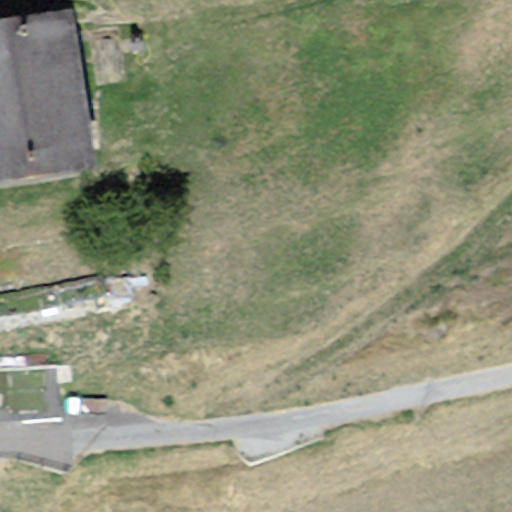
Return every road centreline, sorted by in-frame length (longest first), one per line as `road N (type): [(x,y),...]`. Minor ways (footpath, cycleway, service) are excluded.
road 1 (residential): [(511,383),(216,437),(0,446)]
road 2 (track): [(511,195),(361,329),(182,438)]
